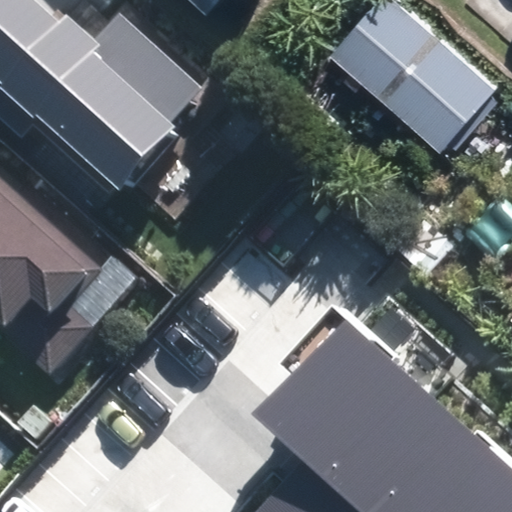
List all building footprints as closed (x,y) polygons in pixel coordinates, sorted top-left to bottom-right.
[(0,0),(0,81),(121,190),(208,95),(118,15),(94,41),(48,0),(0,0)] [(195,0),(210,13),(221,0),(195,0)] [(502,83),(408,0),(383,0),(337,52),(445,147),(502,83)] [(0,330),(56,381),(137,292),(0,166),(0,330)] [(263,317),(229,291),(203,323),(236,350),(263,317)] [(511,511),(511,475),(342,324),(261,415),(304,454),(252,511),(511,511)]
